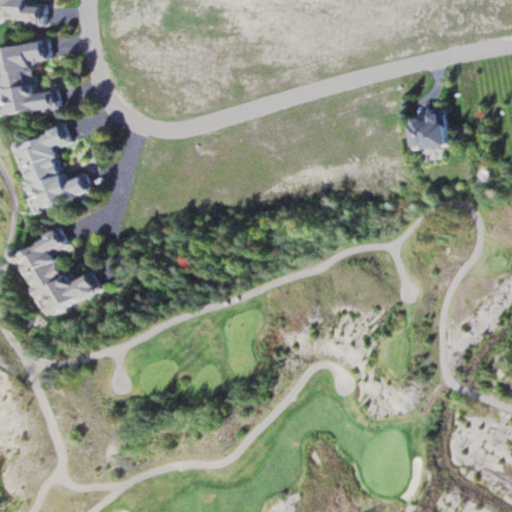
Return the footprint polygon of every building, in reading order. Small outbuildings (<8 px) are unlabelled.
[(6,0),(6,18),(38,18),(38,25),(57,25),(57,5),(45,5),(44,0),(6,0)] [(4,49),(12,116),(72,109),(70,90),(51,92),(47,62),(64,60),(61,41),(4,49)] [(424,114),(428,148),(462,144),(458,110),(424,114)] [(42,213),(101,194),(96,175),(77,181),(68,148),(81,144),(76,127),(21,143),(42,213)] [(66,250),(76,246),(70,231),(22,252),(50,316),(107,291),(99,273),(80,281),(66,250)]
